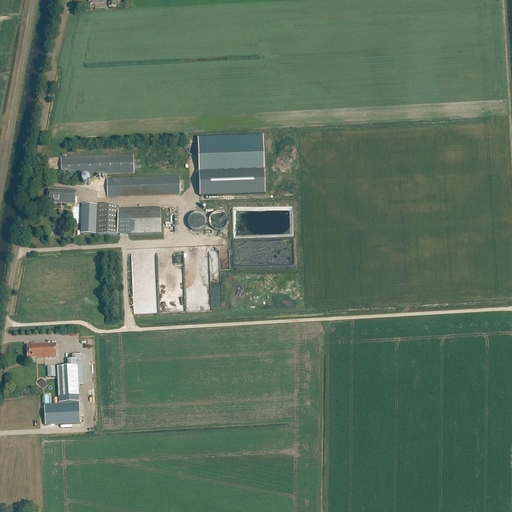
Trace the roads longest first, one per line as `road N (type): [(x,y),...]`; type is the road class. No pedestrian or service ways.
road 1 (unclassified): [(0,345),(62,0)]
road 2 (unclassified): [(0,182),(32,0)]
